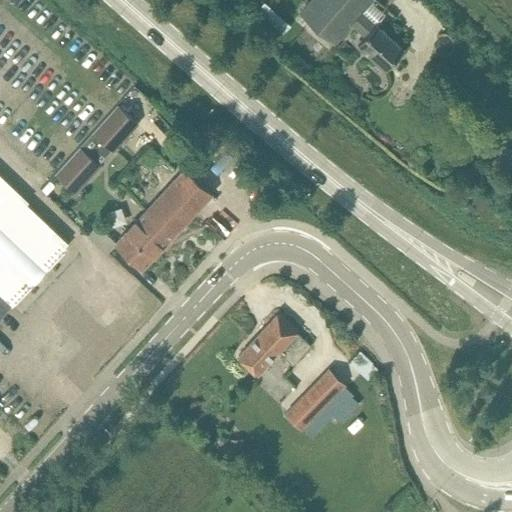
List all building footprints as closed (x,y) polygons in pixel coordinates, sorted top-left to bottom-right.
[(311,0),(300,14),(334,44),(352,24),(366,36),(358,45),(385,68),(403,47),(362,11),(372,0),(311,0)] [(94,130),(115,150),(140,122),(118,103),(94,130)] [(56,172),(78,191),(102,164),(80,145),(56,172)] [(116,243),(142,268),(163,245),(212,193),(185,168),(146,210),(116,243)] [(0,313),(68,242),(0,177),(0,313)] [(293,364),(298,360),(311,345),(296,331),(298,330),(279,312),(238,356),(257,374),(279,351),(293,364)] [(301,429),(303,427),(313,436),(354,393),(345,384),(329,369),(286,413),(301,429)] [(244,438),(229,438),(230,464),(244,463),(244,438)]
